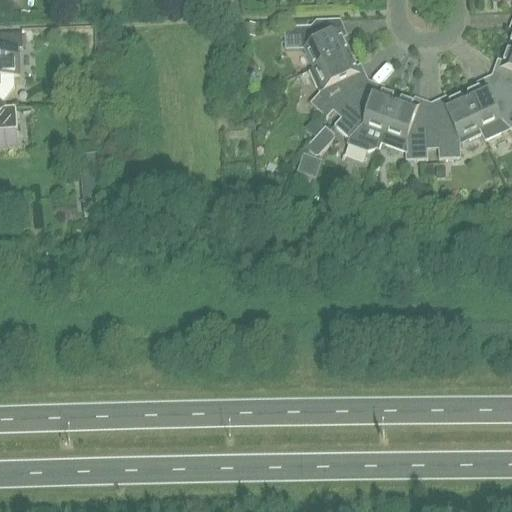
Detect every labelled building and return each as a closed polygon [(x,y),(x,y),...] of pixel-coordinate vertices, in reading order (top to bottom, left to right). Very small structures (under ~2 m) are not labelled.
[(308,72),(309,73),(349,54),(339,33),(324,40),(319,28),(284,30),(285,51),(304,51),(312,70),(308,72)] [(22,51),(21,36),(0,36),(0,84),(0,79),(18,78),(17,51),(22,51)] [(511,49),(508,48),(499,70),(511,75),(511,49)] [(349,54),(309,73),(319,95),(310,105),(326,120),(347,96),(342,83),(359,75),(349,54)] [(484,87),(478,89),(463,96),(482,136),(486,144),(500,138),(499,128),(503,126),(511,134),(511,104),(501,93),(490,99),(484,87)] [(379,152),(381,146),(398,99),(375,91),(368,110),(355,105),(334,127),(349,141),(347,146),(368,154),(376,151),(379,152)] [(482,136),(463,96),(441,106),(450,124),(437,130),(438,162),(460,161),(459,141),(466,138),(468,143),(482,136)] [(419,107),(398,99),(381,146),(405,154),(405,163),(427,162),(426,131),(413,126),(419,107)] [(0,107),(0,132),(15,131),(14,111),(4,112),(5,111),(1,108),(0,107)] [(309,146),(321,157),(333,142),(322,132),(309,146)] [(433,179),(433,168),(421,169),(421,179),(433,179)]
